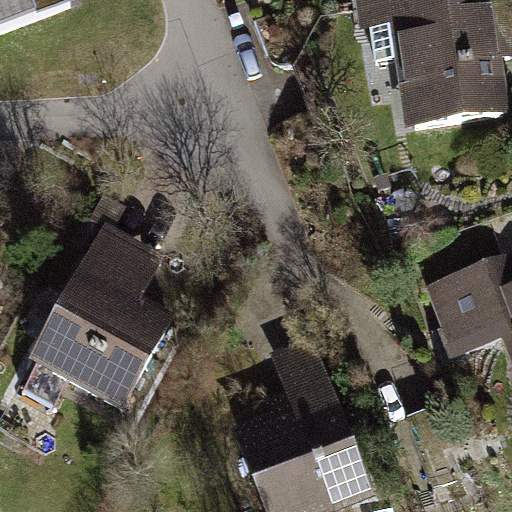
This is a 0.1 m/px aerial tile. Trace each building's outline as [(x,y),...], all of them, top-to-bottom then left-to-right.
[(0,0),(0,38),(78,8),(75,0),(0,0)] [(416,157),(511,141),(511,116),(496,15),(511,12),(511,0),(362,0),(358,1),(366,47),(398,42),(416,157)] [(102,239),(27,382),(124,433),(174,336),(136,317),(161,269),(102,239)] [(511,278),(430,311),(448,357),(501,336),(511,364),(511,278)] [(239,447),(264,511),(372,511),(376,511),(313,352),(274,367),(290,410),(269,418),(275,433),(239,447)]
